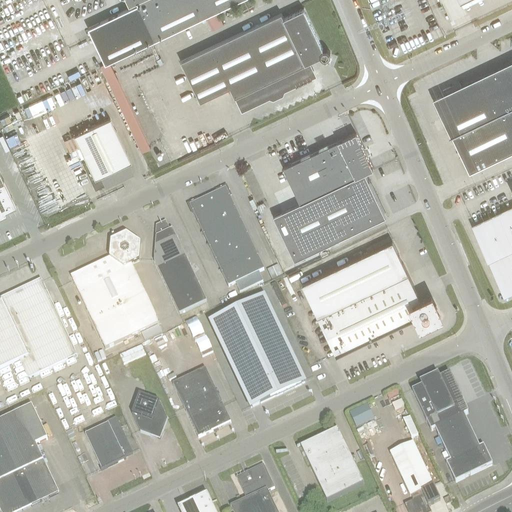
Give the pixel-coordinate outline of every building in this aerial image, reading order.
[(133,0),(134,2),(133,2),(133,3),(139,0),(140,0),(142,3),(92,26),(109,62),(114,60),(158,39),(240,0),(133,0)] [(254,8),(250,0),(241,0),(238,2),(243,13),(254,8)] [(327,60),(330,57),(330,52),(326,49),(322,49),(303,9),(283,19),(281,14),(181,61),(200,102),(230,88),(239,108),(270,93),(271,96),(281,91),(279,89),(310,74),(305,64),(320,57),(323,60),(327,60)] [(223,24),(217,12),(206,17),(212,30),(223,24)] [(109,62),(100,67),(141,153),(151,148),(114,60),(109,62)] [(511,62),(509,64),(503,69),(488,76),(480,78),(444,95),(440,99),(438,104),(439,109),(451,135),(450,136),(451,137),(452,136),(458,150),(469,173),(511,152),(511,62)] [(0,65),(0,103),(15,96),(0,65)] [(77,134),(73,136),(85,161),(82,163),(95,190),(105,186),(104,185),(106,179),(113,176),(111,172),(130,162),(110,119),(105,121),(77,134)] [(364,173),(373,169),(355,133),(338,142),(283,168),(300,204),(273,216),(294,261),(340,239),(385,218),(364,173)] [(15,147),(6,151),(26,200),(34,197),(15,147)] [(0,173),(0,213),(15,206),(0,173)] [(264,271),(227,192),(223,190),(192,205),(190,209),(228,288),(235,284),(239,293),(263,282),(259,273),(264,271)] [(511,207),(474,226),(505,292),(511,288),(511,207)] [(154,262),(179,315),(206,302),(201,292),(196,286),(199,283),(196,279),(193,274),(188,268),(190,265),(187,261),(180,247),(175,241),(178,238),(174,234),(172,229),(156,237),(154,262)] [(111,242),(109,259),(70,277),(105,350),(159,324),(132,265),(139,262),(140,245),(126,235),(118,239),(119,240),(113,243),(111,242)] [(301,284),(336,356),(417,317),(421,327),(439,318),(431,300),(422,304),(392,241),(301,284)] [(267,271),(272,281),(282,276),(278,266),(267,271)] [(42,284),(0,303),(0,371),(22,361),(31,379),(77,357),(42,284)] [(271,286),(282,308),(286,306),(276,284),(271,286)] [(250,409),(305,383),(264,297),(209,323),(250,409)] [(145,346),(123,355),(126,361),(131,359),(132,361),(148,354),(145,346)] [(198,439),(230,424),(205,369),(172,385),(198,439)] [(479,448),(464,416),(468,414),(449,374),(440,379),(438,375),(420,384),(421,387),(412,392),(431,432),(435,430),(450,462),(446,464),(455,483),(493,465),(484,446),(479,448)] [(139,395),(132,415),(140,433),(160,440),(167,420),(159,403),(139,395)] [(367,405),(349,414),(356,429),(374,421),(367,405)] [(21,412),(20,412),(16,414),(0,421),(0,511),(21,511),(59,494),(35,446),(47,440),(32,407),(21,412)] [(125,458),(133,455),(116,419),(106,423),(107,425),(85,436),(101,471),(100,471),(101,472),(126,460),(125,458)] [(337,430),(300,448),(326,503),(364,486),(356,471),(355,459),(347,459),(346,449),(337,430)] [(413,443),(390,454),(410,497),(413,496),(415,500),(404,506),(407,511),(430,511),(428,506),(440,501),(433,487),(413,443)] [(263,466),(236,479),(246,500),(230,507),(232,511),(276,511),(267,492),(274,489),(263,466)] [(179,511),(214,511),(207,495),(177,508),(179,511)]
